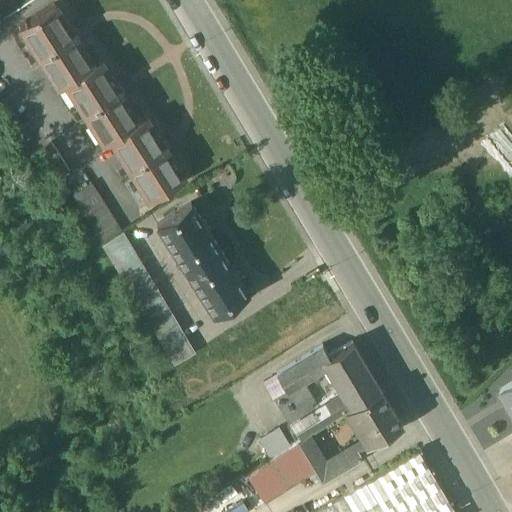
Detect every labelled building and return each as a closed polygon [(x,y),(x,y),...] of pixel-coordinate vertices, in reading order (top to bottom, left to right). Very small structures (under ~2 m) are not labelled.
[(8,0),(0,0),(0,14),(10,8),(8,0)] [(8,0),(10,8),(22,0),(8,0)] [(93,62),(54,0),(18,23),(57,85),(64,81),(93,62)] [(138,119),(99,58),(93,62),(64,81),(102,142),(109,138),(138,119)] [(138,119),(109,138),(148,200),(184,177),(144,115),(138,119)] [(50,139),(31,151),(49,180),(68,168),(50,139)] [(120,231),(90,181),(71,193),(101,242),(120,231)] [(199,220),(188,202),(154,223),(182,269),(217,248),(206,230),(208,229),(201,218),(199,220)] [(153,285),(121,230),(120,231),(101,242),(100,243),(133,298),(153,285)] [(227,265),(217,248),(182,269),(212,316),(246,295),(234,277),(237,275),(230,264),(227,265)] [(298,298),(320,288),(314,276),(292,287),(298,298)] [(153,285),(133,298),(173,366),(194,353),(153,285)] [(253,327),(268,352),(312,326),(297,301),(253,327)] [(371,373),(352,341),(328,355),(321,360),(325,367),(340,391),(341,392),(371,373)] [(322,345),(276,372),(287,390),(287,391),(297,385),(325,367),(321,360),(328,355),(322,345)] [(371,373),(341,392),(340,391),(289,423),(297,439),(308,432),(348,407),(380,388),(371,373)] [(511,383),(501,390),(511,407),(511,383)] [(297,385),(287,391),(287,390),(273,398),(286,419),(309,405),(297,385)] [(380,388),(348,407),(369,442),(401,423),(380,388)] [(308,432),(297,439),(308,457),(322,480),(362,456),(357,448),(351,445),(326,460),(308,432)] [(297,439),(244,473),(255,490),(308,457),(297,439)] [(454,511),(418,450),(315,511),(454,511)] [(217,501),(224,511),(232,511),(252,500),(242,485),(217,501)]
